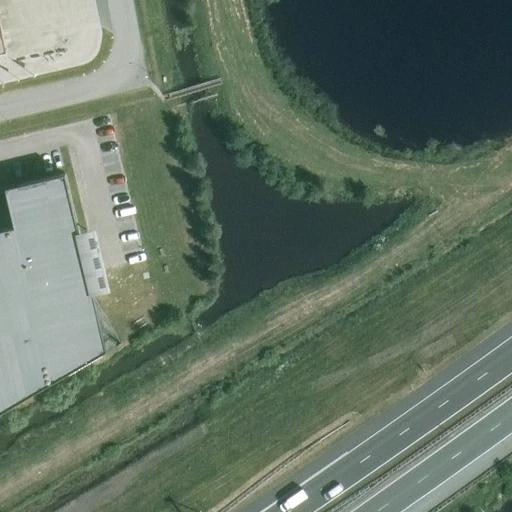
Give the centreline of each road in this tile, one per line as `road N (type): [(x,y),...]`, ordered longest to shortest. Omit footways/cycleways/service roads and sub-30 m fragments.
road 1 (motorway): [(511,354),(287,511)]
road 2 (unclassified): [(117,0),(126,70),(0,104)]
road 3 (motorway): [(378,511),(511,415)]
